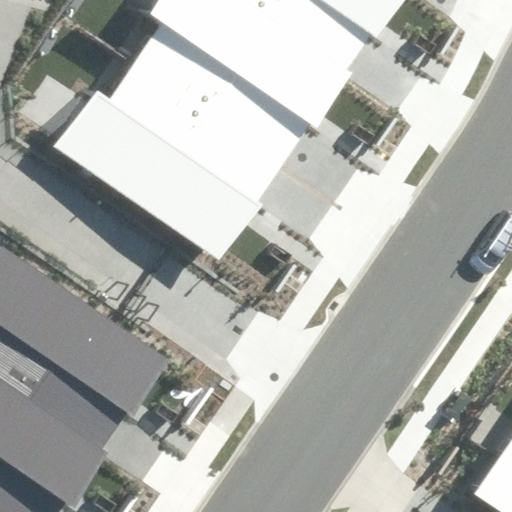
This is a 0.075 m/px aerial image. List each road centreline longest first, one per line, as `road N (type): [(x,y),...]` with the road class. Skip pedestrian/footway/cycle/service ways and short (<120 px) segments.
road 1 (residential): [(312,393),(0,195)]
road 2 (residential): [(312,393),(511,111)]
road 3 (residential): [(228,511),(312,393)]
